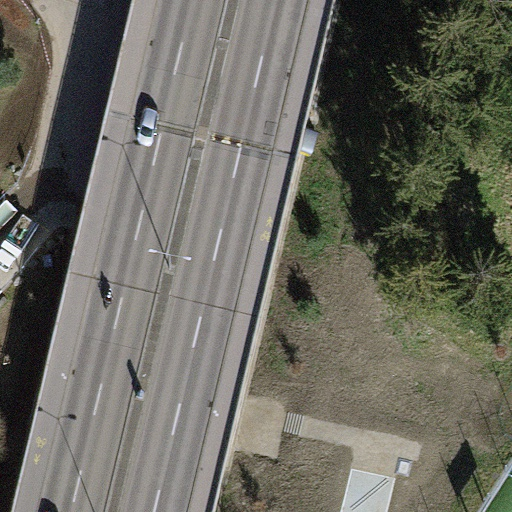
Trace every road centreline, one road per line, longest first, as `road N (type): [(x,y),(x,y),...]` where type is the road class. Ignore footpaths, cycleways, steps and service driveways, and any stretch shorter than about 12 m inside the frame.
road 1 (secondary): [(193,0),(72,511)]
road 2 (secondary): [(155,511),(275,0)]
